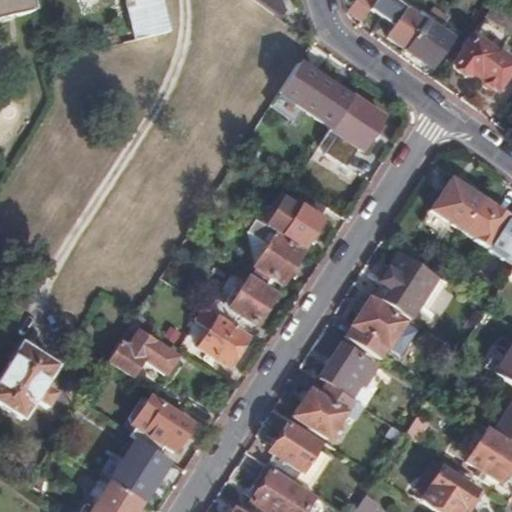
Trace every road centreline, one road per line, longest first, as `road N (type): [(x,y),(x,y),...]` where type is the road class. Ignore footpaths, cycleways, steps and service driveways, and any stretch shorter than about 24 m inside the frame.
road 1 (residential): [(183,511),(442,112)]
road 2 (residential): [(321,0),(331,32),(442,112)]
